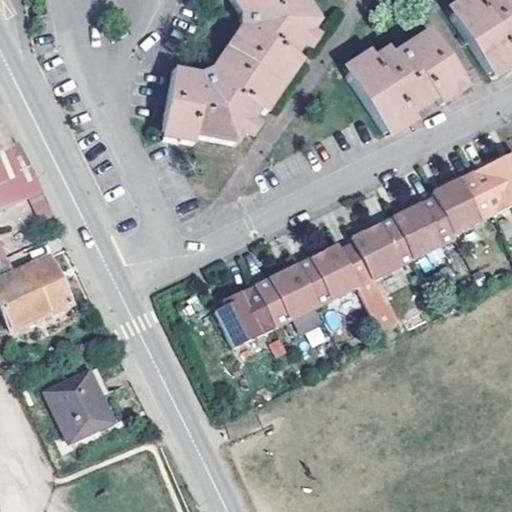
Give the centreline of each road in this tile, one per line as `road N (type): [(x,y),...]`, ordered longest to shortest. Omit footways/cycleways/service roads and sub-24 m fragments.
road 1 (residential): [(110,273),(232,242),(511,98)]
road 2 (residential): [(110,273),(223,511)]
road 3 (residential): [(0,48),(110,273)]
